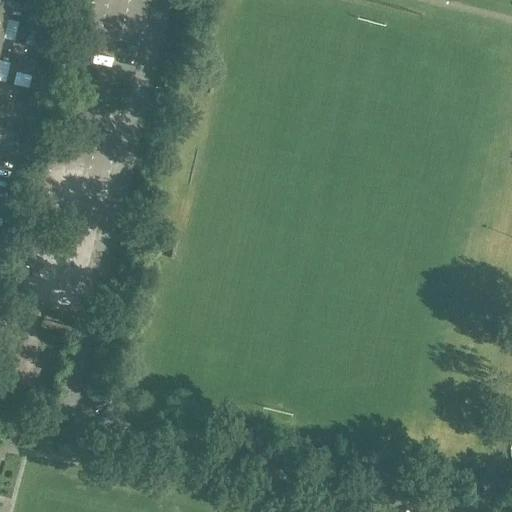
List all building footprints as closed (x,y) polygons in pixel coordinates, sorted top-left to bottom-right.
[(9,0),(0,0),(0,15),(6,17),(9,0)] [(29,14),(28,22),(43,26),(45,18),(29,14)] [(28,22),(26,30),(41,34),(43,26),(28,22)] [(33,68),(35,60),(19,56),(17,64),(33,68)] [(17,64),(15,72),(31,76),(33,68),(17,64)] [(23,111),(24,103),(9,99),(7,107),(23,111)] [(7,107),(5,115),(21,118),(23,111),(7,107)] [(0,141),(0,150),(12,153),(14,145),(0,141)] [(47,440),(78,447),(82,430),(51,423),(47,440)]
